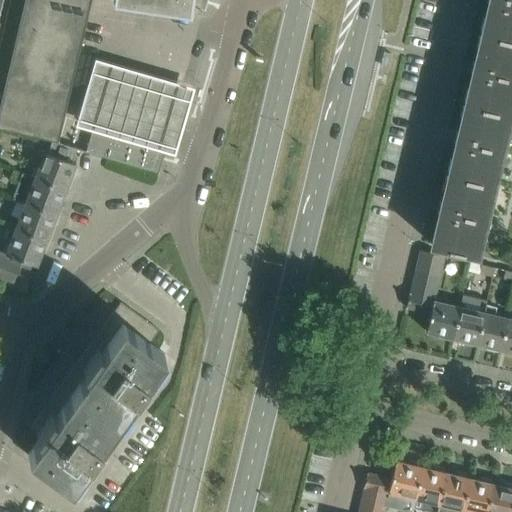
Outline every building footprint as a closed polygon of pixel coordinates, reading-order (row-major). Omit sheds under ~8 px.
[(24,0),(24,3),(0,103),(0,126),(52,139),(58,140),(58,139),(86,18),(90,0),(24,0)] [(204,9),(207,0),(160,0),(170,2),(170,4),(171,5),(172,3),(204,9)] [(511,39),(511,1),(504,0),(488,0),(481,32),(511,39)] [(511,76),(511,39),(481,32),(472,67),(511,76)] [(197,89),(99,59),(79,124),(177,154),(197,89)] [(511,113),(511,76),(472,67),(464,102),(511,113)] [(504,149),(511,116),(511,113),(464,102),(456,138),(504,149)] [(158,172),(165,148),(166,146),(94,124),(86,150),(158,172)] [(496,184),(504,149),(456,138),(447,173),(496,184)] [(65,188),(75,162),(71,160),(76,146),(58,139),(58,140),(52,139),(47,151),(44,150),(33,176),(65,188)] [(56,213),(65,188),(33,176),(23,172),(13,197),(24,201),(56,213)] [(488,220),(496,184),(447,173),(439,208),(488,220)] [(46,239),(56,213),(24,201),(14,227),(46,239)] [(479,255),(488,220),(439,208),(431,243),(479,255)] [(36,265),(46,239),(14,227),(2,257),(20,263),(29,266),(31,262),(36,265)] [(442,266),(445,254),(420,249),(417,260),(442,266)] [(0,275),(14,281),(20,263),(2,257),(0,255),(0,275)] [(439,277),(442,266),(417,260),(415,270),(439,277)] [(492,275),(495,266),(471,260),(469,270),(492,275)] [(511,279),(511,269),(505,268),(503,277),(511,279)] [(437,287),(439,277),(415,270),(412,281),(437,287)] [(412,281),(409,292),(433,298),(434,295),(435,295),(437,287),(412,281)] [(409,292),(406,306),(430,312),(425,330),(439,333),(438,336),(449,339),(450,336),(452,336),(460,305),(442,301),(443,297),(435,295),(434,295),(433,298),(409,292)] [(460,305),(452,336),(463,339),(462,342),(473,345),(474,342),(476,342),(483,311),(486,299),(462,293),(460,305)] [(165,354),(165,353),(149,341),(158,328),(120,301),(68,373),(123,413),(165,354)] [(500,348),(507,316),(493,313),(495,306),(487,305),(485,311),(483,311),(476,342),(487,345),(486,348),(496,350),(497,347),(500,348)] [(511,317),(507,316),(500,348),(510,350),(510,353),(511,354),(511,317)] [(123,413),(68,373),(29,427),(41,435),(27,453),(43,465),(71,486),(86,465),(123,413)] [(412,507),(422,466),(419,466),(420,462),(409,460),(408,463),(395,460),(391,478),(367,472),(364,486),(389,492),(386,502),(412,509),(413,507),(412,507)] [(435,511),(436,511),(446,472),(443,471),(444,468),(433,465),(433,469),(422,466),(412,507),(413,507),(435,511)] [(461,511),(470,477),(466,476),(467,473),(456,471),(455,474),(446,472),(436,511),(461,511)] [(486,511),(494,483),(490,482),(491,479),(480,477),(480,480),(470,477),(461,511),(486,511)] [(511,511),(511,510),(511,484),(504,483),(503,486),(494,483),(486,511),(511,511)] [(386,504),(386,502),(389,492),(364,486),(361,498),(386,504)] [(374,511),(384,511),(386,504),(361,498),(359,508),(374,511)]
